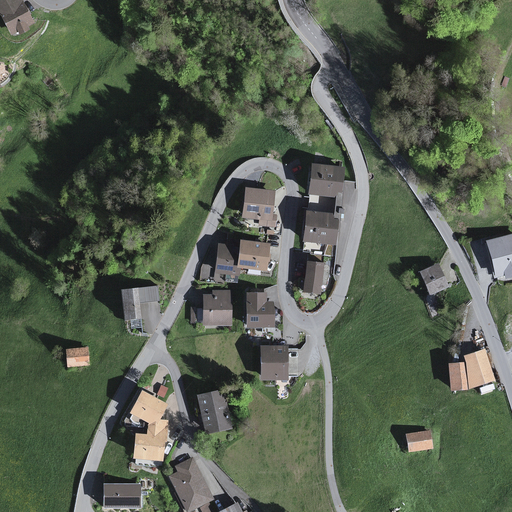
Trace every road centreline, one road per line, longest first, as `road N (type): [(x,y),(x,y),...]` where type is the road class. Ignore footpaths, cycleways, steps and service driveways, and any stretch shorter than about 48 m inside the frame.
road 1 (residential): [(80,511),(116,407),(192,279),(243,172),(281,171),(290,190),(287,301),(311,321)]
road 2 (residential): [(334,67),(415,175),(465,261),(511,378)]
road 3 (residential): [(311,321),(325,319),(337,302),(364,190),(354,147),(320,91),(334,67)]
road 4 (residential): [(311,321),(327,367),(330,465),(341,511)]
